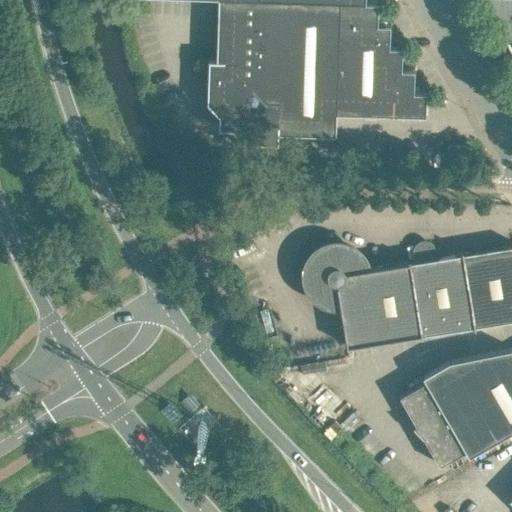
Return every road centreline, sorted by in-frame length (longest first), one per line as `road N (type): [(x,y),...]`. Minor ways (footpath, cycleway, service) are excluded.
road 1 (secondary): [(163,304),(90,165),(38,0)]
road 2 (secondary): [(347,511),(163,304)]
road 3 (unclassified): [(511,150),(423,0)]
road 4 (secondary): [(90,384),(193,511)]
road 5 (secondary): [(0,214),(67,351)]
